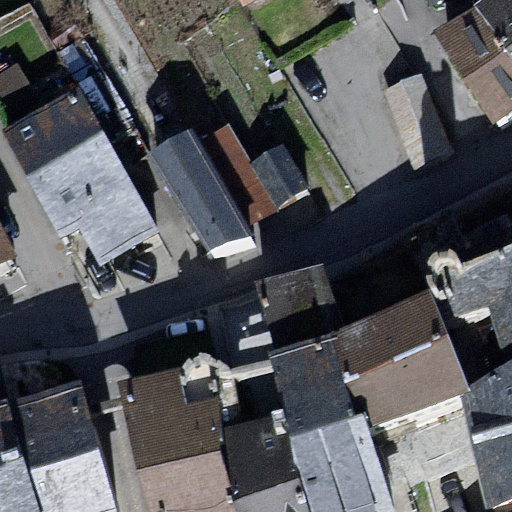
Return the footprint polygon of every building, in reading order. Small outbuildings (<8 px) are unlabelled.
[(226,0),(241,26),(288,0),(226,0)] [(423,0),(448,41),(509,0),(423,0)] [(511,0),(509,0),(448,41),(438,48),(494,141),(511,126),(511,0)] [(453,149),(422,76),(386,92),(417,164),(453,149)] [(84,100),(12,141),(65,237),(92,222),(111,256),(158,230),(129,179),(84,100)] [(232,138),(199,155),(237,223),(301,185),(284,155),(253,173),(232,138)] [(193,144),(129,179),(158,230),(178,262),(245,237),(237,223),(199,155),(193,144)] [(0,273),(11,268),(0,247),(0,273)] [(437,288),(442,305),(469,403),(499,511),(511,511),(511,253),(467,275),(461,269),(454,267),(445,269),(439,274),(436,281),(437,288)] [(442,305),(344,350),(371,439),(412,424),(469,403),(442,305)] [(344,350),(275,369),(288,422),(312,511),(392,511),(371,439),(344,350)] [(183,388),(130,400),(150,479),(158,511),(240,511),(222,440),(215,411),(191,417),(183,388)] [(109,511),(82,403),(16,420),(39,511),(109,511)] [(0,511),(39,511),(16,420),(0,425),(0,511)] [(312,511),(288,422),(222,440),(240,511),(312,511)]
